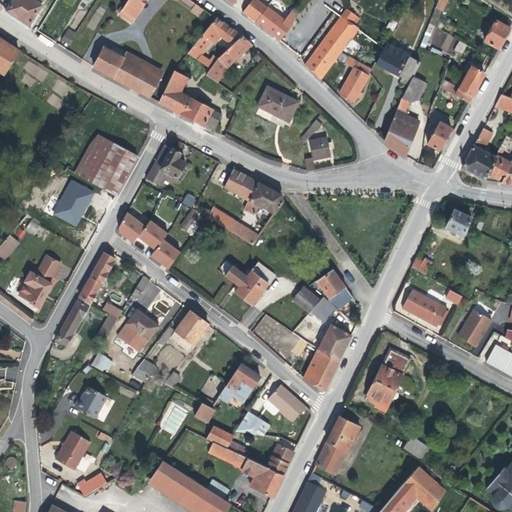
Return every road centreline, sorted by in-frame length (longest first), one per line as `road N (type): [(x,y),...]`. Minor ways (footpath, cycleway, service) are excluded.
road 1 (residential): [(331,409),(174,279),(99,233)]
road 2 (residential): [(393,172),(361,127),(278,46),(209,0)]
road 3 (residential): [(167,117),(289,178),(393,172)]
road 4 (residential): [(0,13),(167,117)]
road 5 (residential): [(378,312),(511,383)]
road 6 (residential): [(440,185),(511,53)]
road 7 (tertiary): [(440,185),(378,312)]
road 8 (residential): [(167,117),(99,233)]
